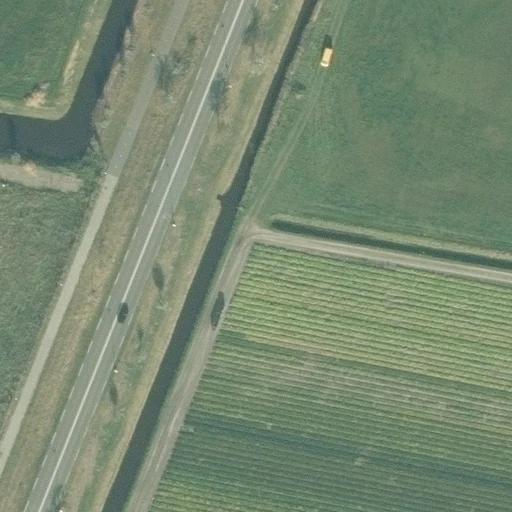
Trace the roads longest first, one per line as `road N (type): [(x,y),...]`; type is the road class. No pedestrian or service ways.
road 1 (tertiary): [(39,511),(244,0)]
road 2 (track): [(239,240),(256,200),(511,243)]
road 3 (track): [(256,200),(337,0)]
